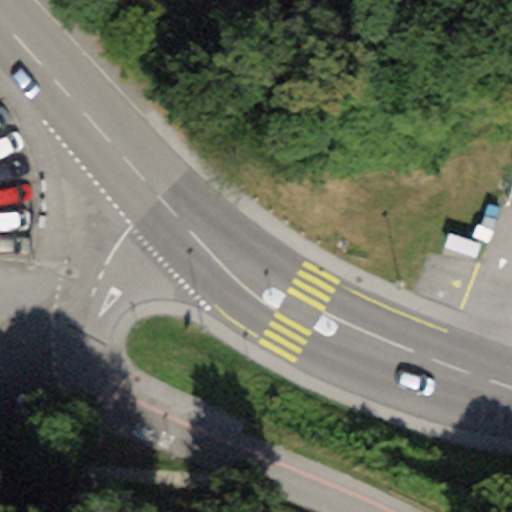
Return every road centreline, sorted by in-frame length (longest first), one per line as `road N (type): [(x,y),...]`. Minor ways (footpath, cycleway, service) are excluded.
road 1 (residential): [(154,190),(92,295),(81,329),(87,374),(128,407),(368,511)]
road 2 (secondary): [(511,388),(297,313),(154,190)]
road 3 (secondary): [(154,190),(0,16)]
